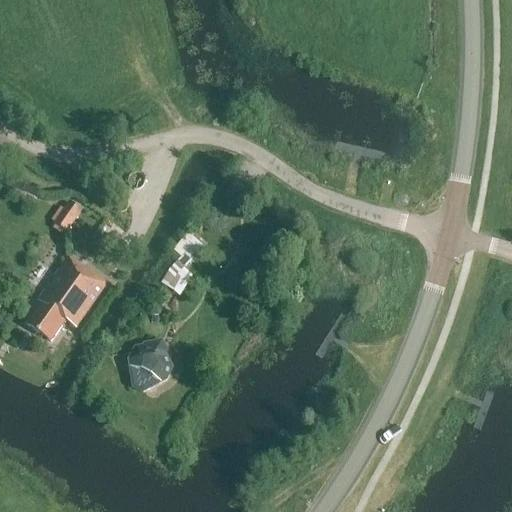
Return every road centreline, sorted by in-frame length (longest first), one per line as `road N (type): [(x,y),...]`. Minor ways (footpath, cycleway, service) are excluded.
road 1 (track): [(0,128),(30,150),(66,161),(200,133),(242,145),(337,204),(511,253)]
road 2 (tertiary): [(323,511),(403,371),(448,234),(467,117),(468,0)]
